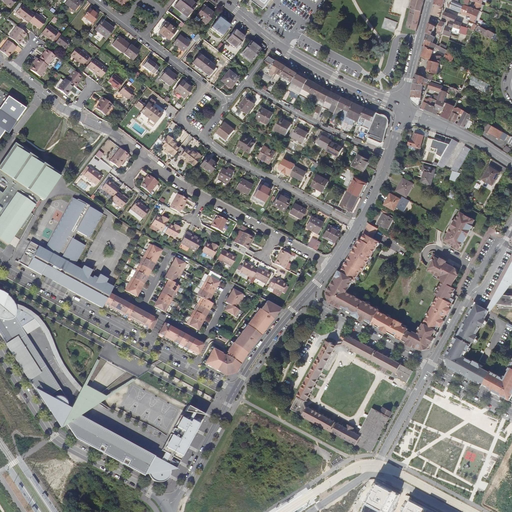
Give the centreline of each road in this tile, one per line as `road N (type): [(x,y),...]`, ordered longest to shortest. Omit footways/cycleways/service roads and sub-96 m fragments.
road 1 (unclassified): [(166,506),(53,436),(0,354)]
road 2 (residential): [(356,226),(199,137)]
road 3 (unclassified): [(148,344),(0,263)]
road 4 (residential): [(245,81),(390,156)]
road 5 (residential): [(275,42),(402,109)]
road 6 (unclassified): [(304,298),(430,366)]
road 7 (residential): [(235,390),(166,506)]
road 8 (unclassified): [(371,474),(430,366)]
road 9 (unclassified): [(402,109),(511,163)]
